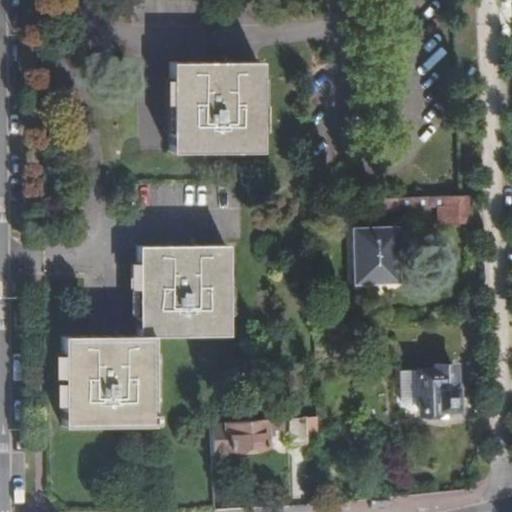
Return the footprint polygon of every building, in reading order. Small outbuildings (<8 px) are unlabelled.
[(171,153),(261,152),(260,63),(171,64),(171,153)] [(468,196),(394,198),(395,209),(436,208),(437,224),(469,223),(468,196)] [(394,198),(366,199),(367,209),(395,209),(394,198)] [(395,284),(394,228),(349,230),(351,285),(395,284)] [(136,337),(148,337),(226,337),(226,247),(135,248),(136,337)] [(148,337),(136,337),(59,339),(59,428),(149,426),(148,337)] [(437,412),(437,409),(453,408),(451,363),(432,364),(432,366),(414,367),(416,413),(437,412)] [(304,418),(287,419),(288,445),(305,443),(304,418)] [(208,425),(210,456),(227,455),(227,449),(263,446),(263,429),(268,429),(268,420),(208,425)]
